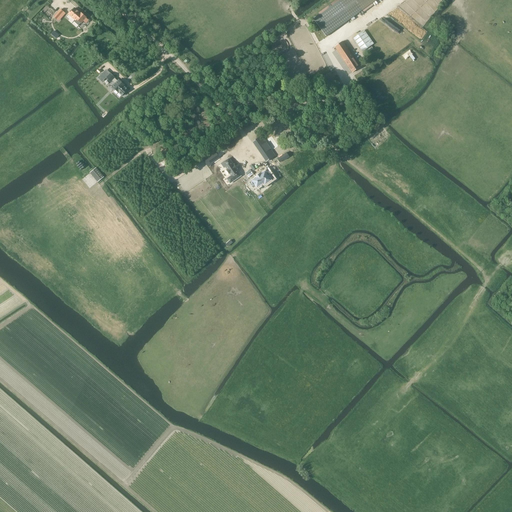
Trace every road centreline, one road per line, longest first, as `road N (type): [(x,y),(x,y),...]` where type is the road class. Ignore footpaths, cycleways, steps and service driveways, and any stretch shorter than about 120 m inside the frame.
road 1 (track): [(348,83),(314,103),(255,104),(212,92),(105,0)]
road 2 (track): [(154,511),(0,379)]
road 3 (track): [(106,179),(212,92)]
